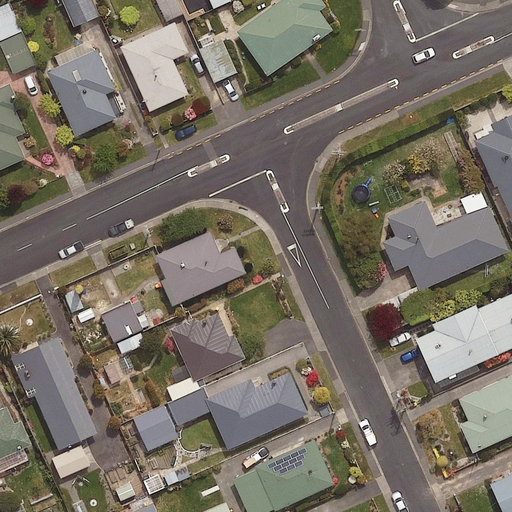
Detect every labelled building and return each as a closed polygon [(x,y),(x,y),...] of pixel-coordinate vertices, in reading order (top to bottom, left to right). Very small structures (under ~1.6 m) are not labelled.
[(101,17),(94,0),(64,0),(76,28),(101,17)] [(190,0),(158,0),(168,22),(185,14),(180,5),(190,0)] [(321,0),(282,0),(237,32),(268,76),(332,30),(320,12),(327,7),(321,0)] [(37,65),(11,4),(0,8),(0,38),(16,75),(37,65)] [(176,22),(120,48),(150,112),(189,95),(174,61),(190,53),(176,22)] [(239,73),(224,40),(202,50),(217,83),(239,73)] [(97,50),(47,73),(76,137),(117,119),(107,95),(115,91),(97,50)] [(10,85),(0,89),(0,170),(26,160),(16,138),(25,134),(15,110),(21,108),(10,85)] [(511,111),(491,120),(494,128),(475,136),(511,218),(511,111)] [(464,190),(454,163),(442,168),(453,195),(464,190)] [(510,247),(489,199),(436,222),(424,195),(386,212),(394,231),(382,237),(395,265),(408,259),(420,286),(510,247)] [(210,233),(156,257),(178,306),(247,275),(235,248),(220,255),(210,233)] [(80,280),(60,289),(75,324),(95,315),(80,280)] [(476,297),(430,317),(433,323),(414,332),(434,375),(511,340),(511,288),(478,303),(476,297)] [(140,325),(129,299),(102,310),(113,337),(140,325)] [(195,320),(171,331),(194,383),(246,360),(235,335),(229,338),(219,314),(196,324),(195,320)] [(145,341),(140,331),(117,340),(122,351),(145,341)] [(99,435),(59,339),(19,356),(59,451),(99,435)] [(126,375),(121,358),(103,363),(108,380),(126,375)] [(511,370),(458,395),(468,416),(459,420),(472,448),(511,430),(511,370)] [(252,380),(206,400),(229,451),(309,416),(291,373),(256,388),(252,380)] [(0,459),(32,446),(21,421),(15,424),(8,408),(0,411),(0,459)] [(315,441),(256,467),(275,511),(276,511),(335,486),(315,441)] [(189,475),(185,463),(145,477),(150,489),(189,475)] [(511,511),(511,469),(490,479),(504,511),(511,511)] [(157,511),(151,499),(122,511),(157,511)] [(230,511),(225,499),(197,511),(230,511)]
